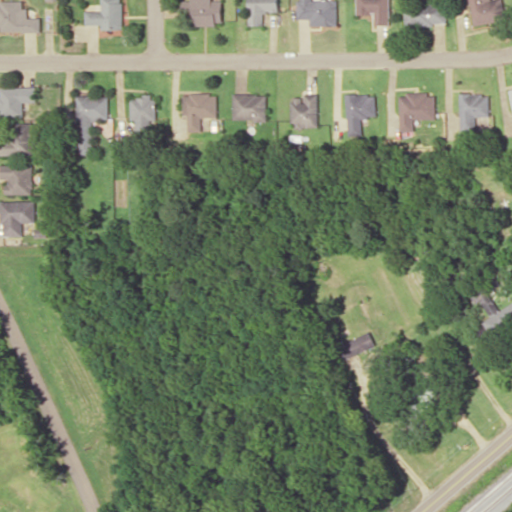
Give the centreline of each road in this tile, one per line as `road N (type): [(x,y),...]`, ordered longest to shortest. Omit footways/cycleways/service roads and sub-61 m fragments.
road 1 (residential): [(511,53),(0,61)]
road 2 (residential): [(94,511),(0,304)]
